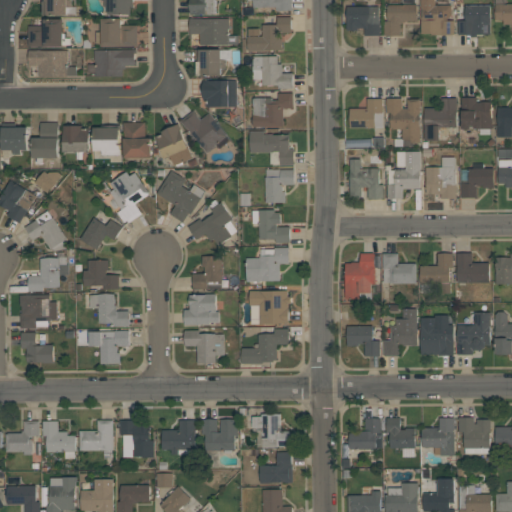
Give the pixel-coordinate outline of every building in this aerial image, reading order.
[(72,0),(72,6),(76,6),(76,13),(67,13),(67,15),(43,15),(43,0),(72,0)] [(132,14),(109,14),(109,7),(104,7),(104,0),(133,0),(134,7),(132,7),(132,14)] [(216,0),(216,14),(195,14),(190,14),(190,0),(216,0)] [(253,7),(253,0),(292,0),(292,10),(275,10),(275,6),(263,6),(263,7),(253,7)] [(454,34),(431,34),(431,33),(420,33),(420,0),(435,0),(435,4),(451,4),(451,16),(448,16),(448,20),(454,20),(454,34)] [(495,20),(495,0),(506,0),(506,3),(511,3),(511,24),(503,24),(503,20),(495,20)] [(417,22),(401,22),(401,35),(384,35),(384,20),(387,20),(387,4),(417,4),(417,22)] [(490,4),(490,34),(458,34),(458,20),(465,20),(465,4),(490,4)] [(380,35),(365,35),(365,28),(358,28),(358,30),(347,30),(347,6),(379,6),(379,21),(380,21),(380,35)] [(248,51),(247,36),(262,36),(262,24),(277,24),(277,16),(291,16),(291,32),(282,32),(282,49),(264,50),(248,51)] [(238,44),(228,44),(199,44),(199,33),(189,33),(189,18),(202,17),(202,18),(229,18),(229,28),(227,29),(227,35),(238,35),(238,44)] [(63,18),(63,37),(71,37),(71,45),(63,45),(63,46),(28,46),(28,25),(44,25),(44,18),(63,18)] [(122,18),(122,24),(137,24),(137,46),(102,46),(102,43),(96,43),(96,31),(102,31),(102,18),(122,18)] [(135,49),(135,65),(126,65),(126,69),(123,69),(123,76),(96,76),(96,72),(88,72),(88,64),(96,64),(96,61),(94,61),(94,49),(123,49),(135,49)] [(194,49),(222,49),(231,49),(231,59),(226,60),(226,67),(222,68),(222,75),(197,75),(197,63),(195,63),(194,49)] [(77,75),(67,75),(67,76),(38,76),(38,66),(31,66),(31,70),(28,70),(28,50),(69,50),(69,61),(68,61),(68,66),(77,66),(77,75)] [(278,56),(278,63),(282,63),(282,73),(293,73),(293,88),(278,89),(278,85),(252,85),(252,56),(278,56)] [(236,106),(205,106),(205,99),(203,99),(203,79),(214,79),(214,80),(236,80),(236,106)] [(293,92),(293,108),(283,108),(283,126),(253,126),(253,97),(272,97),(272,99),(278,99),(277,92),(293,92)] [(457,97),(457,112),(456,112),(456,127),(439,127),(439,140),(424,140),(424,107),(435,107),(435,110),(442,110),(442,97),(457,97)] [(461,129),(461,97),(477,97),(477,102),(481,102),(481,101),(490,101),(490,102),(492,102),(492,116),(493,116),(493,128),(491,128),(491,134),(479,134),(479,129),(475,129),(475,126),(471,126),(471,129),(461,129)] [(349,108),(367,108),(367,98),(382,98),(382,128),(349,128),(349,108)] [(420,98),(420,113),(419,113),(419,128),(421,128),(421,142),(413,142),(413,146),(394,146),(394,138),(402,138),(402,128),(390,128),(390,112),(387,112),(387,98),(402,98),(402,108),(407,108),(407,98),(420,98)] [(498,107),(511,107),(511,136),(497,136),(497,125),(498,125),(498,107)] [(207,153),(180,120),(193,110),(200,119),(209,112),(228,135),(207,153)] [(32,137),(40,137),(40,122),(59,122),(59,157),(32,158),(32,137)] [(124,157),(124,138),(124,132),(123,132),(123,122),(145,122),(145,137),(152,137),(152,157),(124,157)] [(155,136),(161,133),(160,131),(178,123),(193,157),(174,165),(170,157),(165,159),(155,136)] [(89,152),(63,152),(63,125),(82,125),(82,127),(89,127),(89,152)] [(2,126),(27,126),(27,136),(28,136),(28,150),(20,150),(20,154),(12,154),(12,150),(2,150),(2,126)] [(94,127),(120,127),(120,154),(101,154),(101,150),(94,150),(94,127)] [(294,165),(279,165),(279,164),(270,164),(270,152),(250,153),(249,131),(264,130),(264,133),(273,133),(273,134),(289,134),(289,148),(294,148),(294,165)] [(420,188),(403,188),(403,198),(387,199),(387,184),(388,184),(388,170),(394,170),(394,169),(405,169),(405,166),(397,166),(396,151),(420,151),(420,188)] [(442,197),(442,193),(426,193),(426,178),(425,178),(425,167),(441,167),(441,156),(455,156),(455,167),(456,167),(456,197),(442,197)] [(384,199),(368,199),(368,186),(361,186),(361,198),(350,198),(350,183),(350,159),(361,159),(361,168),(379,168),(379,184),(384,184),(384,199)] [(511,187),(505,187),(505,183),(499,183),(499,159),(511,159),(511,187)] [(461,198),(461,168),(468,168),(473,168),(473,163),(483,163),(483,168),(494,168),(494,188),(483,188),(483,185),(477,185),(477,198),(461,198)] [(294,169),(294,184),(283,185),(283,191),(285,191),(285,202),(265,202),(265,177),(266,177),(266,169),(294,169)] [(58,171),(62,175),(56,182),(57,183),(49,193),(35,182),(44,170),(48,173),(49,172),(58,171)] [(156,193),(171,170),(186,179),(182,185),(190,190),(194,184),(204,190),(200,197),(201,198),(192,213),(189,212),(183,222),(169,214),(175,205),(156,193)] [(149,193),(147,194),(148,195),(135,203),(142,213),(128,222),(127,220),(124,222),(117,212),(121,209),(109,191),(114,188),(110,183),(127,171),(130,175),(135,172),(149,193)] [(27,210),(20,223),(7,215),(10,210),(0,203),(0,197),(11,180),(36,195),(27,210)] [(233,219),(230,220),(237,230),(231,235),(232,236),(218,245),(214,239),(210,241),(205,233),(197,239),(188,226),(200,218),(202,221),(214,213),(211,210),(211,209),(221,201),(233,219)] [(252,210),(258,210),(258,209),(275,209),(275,212),(280,212),(280,224),(277,224),(277,226),(290,226),(290,242),(275,242),(275,239),(259,239),(259,223),(252,223),(252,210)] [(54,251),(52,248),(50,249),(41,235),(33,240),(24,227),(36,219),(35,218),(47,210),(52,218),(54,217),(67,238),(65,239),(67,248),(54,251)] [(97,249),(80,238),(94,217),(106,225),(110,219),(123,227),(114,240),(106,235),(97,249)] [(289,247),(289,263),(280,263),(280,281),(261,281),(246,281),(246,257),(259,257),(259,255),(260,255),(260,249),(274,249),(274,247),(289,247)] [(28,275),(40,275),(40,258),(59,257),(59,256),(57,256),(57,252),(65,252),(65,254),(66,254),(67,264),(69,264),(69,274),(59,274),(59,287),(43,287),(43,291),(29,291),(28,275)] [(457,282),(457,252),(472,252),(472,262),(489,262),(489,282),(457,282)] [(511,283),(495,283),(495,273),(496,273),(496,257),(506,257),(510,257),(510,252),(511,252),(511,283)] [(345,263),(351,263),(351,261),(360,261),(360,253),(374,253),(374,266),(375,266),(375,283),(371,283),(371,292),(372,292),(372,299),(357,299),(357,298),(345,298),(345,263)] [(416,283),(383,283),(383,269),(382,269),(382,253),(398,253),(398,263),(416,263),(416,283)] [(453,253),(453,267),(449,267),(450,282),(451,293),(439,293),(439,283),(430,283),(430,292),(421,292),(421,284),(420,265),(437,265),(437,253),(453,253)] [(193,273),(205,273),(205,266),(202,266),(202,255),(222,255),(222,288),(207,288),(207,289),(193,289),(193,273)] [(88,260),(108,259),(109,270),(106,270),(106,274),(119,274),(119,288),(103,289),(103,285),(84,285),(83,270),(88,270),(88,260)] [(288,290),(288,296),(291,296),(291,303),(288,303),(288,308),(289,308),(289,324),(251,324),(251,305),(250,305),(250,290),(288,290)] [(129,326),(115,326),(114,323),(98,323),(98,308),(89,308),(89,294),(98,294),(98,293),(114,293),(114,305),(116,305),(116,310),(129,310),(129,326)] [(216,293),(216,311),(219,311),(219,322),(210,322),(210,324),(198,324),(198,325),(184,325),(184,309),(190,309),(190,307),(189,307),(189,296),(190,296),(190,294),(205,294),(205,293),(216,293)] [(21,328),(20,315),(22,315),(22,305),(20,305),(20,294),(50,294),(50,301),(57,301),(57,319),(50,319),(50,320),(48,320),(48,326),(36,327),(36,328),(21,328)] [(415,345),(401,345),(401,355),(401,356),(383,356),(383,355),(383,340),(390,340),(390,335),(390,325),(396,325),(396,318),(402,318),(402,308),(417,308),(417,345),(415,345)] [(511,354),(495,354),(495,325),(495,315),(498,311),(504,311),(507,315),(507,323),(511,323),(511,354)] [(481,350),(473,350),(473,354),(457,354),(457,324),(474,324),(474,312),(490,312),(490,345),(485,345),(485,347),(481,350)] [(453,324),(453,355),(438,355),(438,354),(421,354),(421,317),(434,317),(434,315),(448,315),(448,324),(453,324)] [(380,355),(364,355),(364,343),(359,343),(359,346),(347,346),(347,325),(373,325),(373,340),(380,340),(380,355)] [(241,364),(241,348),(258,347),(258,334),(274,333),(274,328),(289,328),(289,344),(277,344),(277,360),(274,360),(274,361),(265,362),(265,363),(241,364)] [(100,363),(100,346),(90,346),(90,331),(103,331),(103,338),(115,337),(115,330),(129,330),(129,346),(118,346),(118,352),(120,352),(120,363),(100,363)] [(217,362),(197,363),(197,345),(185,346),(185,330),(199,330),(199,333),(215,333),(215,334),(223,334),(223,355),(217,355),(217,362)] [(53,362),(27,362),(27,348),(21,348),(21,332),(36,332),(36,345),(43,345),(43,344),(53,344),(53,362)] [(281,413),(281,430),(291,430),(291,446),(277,446),(277,447),(262,447),(256,447),(256,428),(252,428),(252,416),(261,416),(261,413),(281,413)] [(415,448),(415,457),(402,457),(402,448),(390,448),(390,433),(386,433),(386,417),(400,417),(400,429),(405,429),(405,428),(415,428),(415,448)] [(454,455),(440,455),(440,454),(434,454),(434,447),(422,447),(422,426),(439,426),(439,417),(454,417),(454,455)] [(491,419),(491,433),(490,433),(490,453),(465,453),(465,448),(464,448),(464,432),(459,432),(459,417),(474,417),(474,423),(476,423),(476,419),(491,419)] [(376,449),(349,449),(349,431),(365,431),(365,418),(381,418),(381,432),(376,432),(376,449)] [(194,419),(195,419),(195,429),(199,429),(199,448),(196,448),(196,454),(171,454),(171,450),(162,449),(162,429),(179,429),(179,428),(179,420),(194,420),(194,419)] [(237,419),(237,436),(235,436),(235,450),(205,450),(205,434),(203,434),(203,419),(217,419),(217,432),(220,432),(221,419),(237,419)] [(39,420),(39,435),(33,435),(33,451),(31,451),(31,454),(23,455),(23,451),(6,451),(6,433),(8,433),(8,432),(22,432),(22,430),(23,430),(23,420),(39,420)] [(76,435),(76,451),(75,451),(75,459),(65,459),(65,451),(47,452),(46,435),(43,435),(43,420),(58,420),(58,431),(68,431),(68,435),(76,435)] [(80,430),(97,430),(97,420),(113,420),(113,450),(113,459),(104,459),(104,450),(80,450),(80,430)] [(155,457),(123,457),(123,449),(123,434),(120,434),(120,420),(136,420),(136,425),(150,425),(150,440),(154,440),(155,457)] [(511,446),(496,446),(496,427),(511,426),(511,446)] [(260,483),(260,465),(269,465),(277,465),(277,451),(291,451),(291,465),(292,465),(292,482),(285,482),(271,482),(271,483),(260,483)] [(172,487),(172,473),(156,473),(156,487),(172,487)] [(61,511),(46,511),(46,505),(49,505),(49,486),(50,486),(50,477),(62,477),(62,476),(77,476),(77,481),(75,481),(75,509),(61,509),(61,511)] [(81,490),(94,490),(94,478),(113,478),(113,511),(98,511),(98,510),(81,510),(81,490)] [(423,492),(437,492),(437,478),(454,478),(454,502),(450,502),(450,509),(455,509),(455,511),(439,511),(423,511),(423,492)] [(496,493),(507,493),(507,481),(511,481),(511,511),(496,511),(496,493)] [(418,482),(418,495),(417,495),(417,511),(385,511),(385,510),(385,494),(388,494),(388,487),(401,487),(401,482),(418,482)] [(7,504),(7,485),(36,485),(36,501),(40,501),(40,511),(24,511),(24,504),(7,504)] [(117,511),(117,501),(120,501),(120,485),(150,485),(150,501),(138,501),(138,503),(133,503),(133,511),(117,511)] [(166,511),(161,507),(162,506),(160,505),(173,492),(172,492),(178,485),(191,498),(179,510),(181,511),(166,511)] [(458,511),(458,509),(459,509),(459,485),(474,485),(474,494),(491,494),(491,511),(458,511)] [(292,511),(262,511),(262,489),(282,489),(282,506),(292,506),(292,511)] [(348,511),(348,495),(372,494),(372,491),(381,491),(381,496),(381,507),(381,511),(348,511)]
